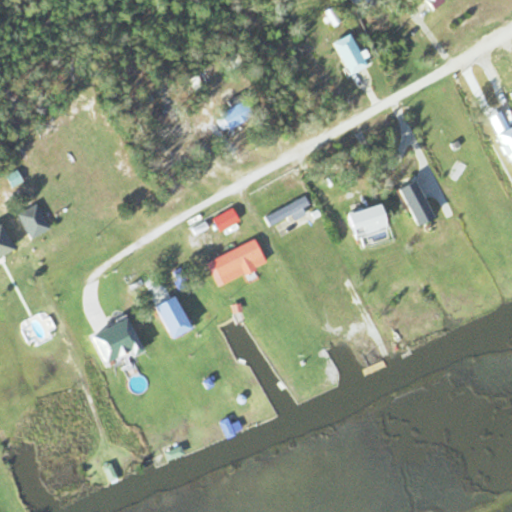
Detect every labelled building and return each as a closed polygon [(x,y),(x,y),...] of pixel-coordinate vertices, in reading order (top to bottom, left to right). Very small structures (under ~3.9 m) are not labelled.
[(442,0),(441,0),(421,0),(428,10),(442,0)] [(217,113),(225,127),(245,117),(237,102),(217,113)] [(501,152),(508,150),(495,110),(488,112),(501,152)] [(157,134),(161,142),(178,132),(181,137),(192,130),(184,118),(157,134)] [(392,187),(409,224),(427,216),(410,179),(392,187)] [(265,217),(271,226),(305,203),(299,195),(265,217)] [(341,214),(351,239),(382,227),(373,202),(341,214)] [(0,252),(8,248),(0,231),(0,252)] [(262,263),(250,238),(206,260),(218,284),(262,263)] [(85,334),(98,365),(135,349),(121,318),(85,334)]
